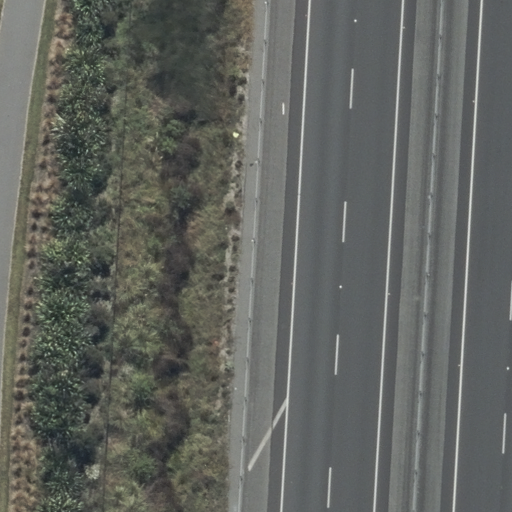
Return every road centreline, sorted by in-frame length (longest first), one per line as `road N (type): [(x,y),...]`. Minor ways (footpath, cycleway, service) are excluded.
road 1 (motorway): [(327,511),(355,0)]
road 2 (motorway): [(511,285),(499,511)]
